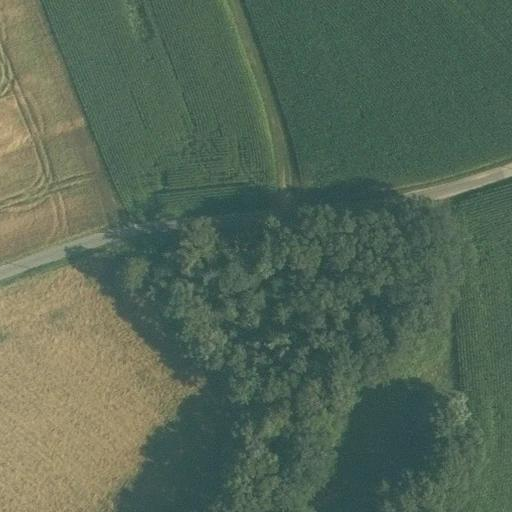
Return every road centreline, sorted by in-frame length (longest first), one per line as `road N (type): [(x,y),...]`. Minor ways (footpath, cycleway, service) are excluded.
road 1 (unclassified): [(0,276),(131,232),(429,199),(511,172)]
road 2 (track): [(288,214),(296,186),(234,0)]
